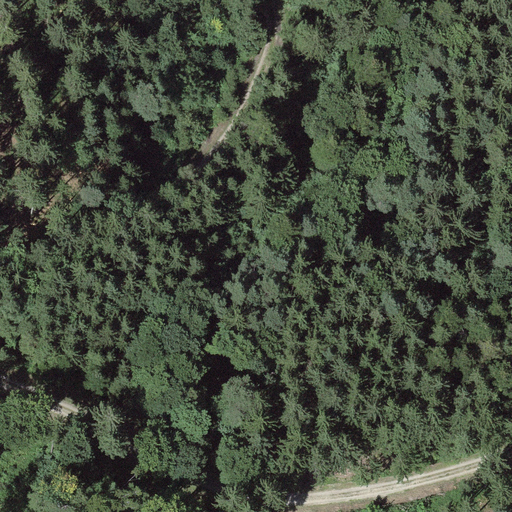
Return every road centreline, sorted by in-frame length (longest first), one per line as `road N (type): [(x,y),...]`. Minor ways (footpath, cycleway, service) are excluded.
road 1 (track): [(511,451),(226,484),(0,386)]
road 2 (track): [(0,260),(195,176),(251,104),(273,38),(265,0)]
